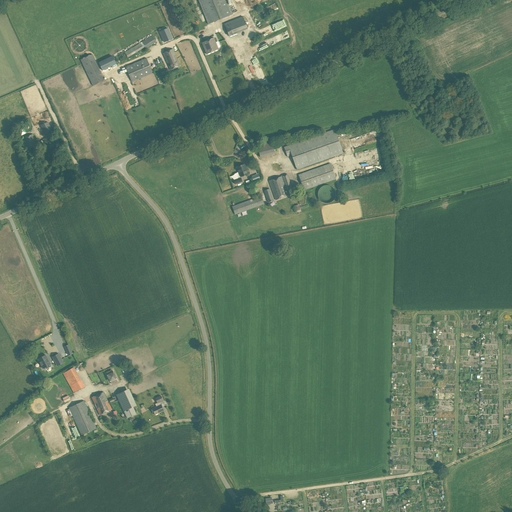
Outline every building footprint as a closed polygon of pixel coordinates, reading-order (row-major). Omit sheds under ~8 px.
[(226,0),(198,0),(208,25),(232,15),(226,0)] [(259,15),(278,6),(275,1),(257,10),(259,15)] [(242,17),(224,24),(229,37),(247,29),(242,17)] [(168,29),(160,32),(164,43),(172,39),(168,29)] [(145,48),(146,49),(156,43),(152,36),(125,53),(128,58),(145,48)] [(218,49),(213,38),(202,43),(207,54),(218,49)] [(172,49),(163,53),(170,70),(180,66),(172,49)] [(83,59),(80,60),(93,86),(105,80),(92,54),(90,56),(89,55),(88,56),(85,58),(84,58),(82,59),(83,59)] [(125,67),(132,83),(153,73),(146,58),(125,67)] [(48,123),(41,125),(44,135),(52,132),(48,123)] [(284,147),(287,157),(291,156),(296,170),(343,153),(334,129),(284,147)] [(37,146),(33,134),(23,138),(27,149),(37,146)] [(257,145),(259,158),(275,154),(271,141),(257,145)] [(298,175),(303,190),(335,179),(330,163),(298,175)] [(244,165),(236,167),(240,177),(247,174),(244,165)] [(287,174),(269,181),(275,200),(290,195),(288,190),(292,189),(287,174)] [(317,193),(317,195),(317,196),(317,198),(318,199),(319,200),(320,201),(321,202),(322,203),(324,203),(326,204),(327,203),(329,203),(330,202),(332,201),(333,200),(334,199),(334,197),(334,196),(335,195),(334,193),(334,191),(333,190),(332,189),(331,187),(330,187),(329,186),(327,186),(326,186),(324,186),(322,186),(321,187),(320,188),(319,189),(318,190),(317,191),(317,193)] [(264,191),(268,203),(273,201),(269,189),(264,191)] [(264,204),(261,196),(232,207),(235,215),(264,204)] [(477,323),(477,319),(464,318),(463,330),(478,331),(478,330),(475,330),(475,327),(472,327),(472,323),(477,323)] [(454,349),(454,326),(440,326),(440,331),(438,331),(438,338),(441,338),(441,344),(448,344),(448,349),(454,349)] [(504,369),(505,383),(511,382),(511,358),(507,359),(506,353),(502,354),(503,358),(506,358),(506,363),(503,364),(503,369),(504,369)] [(63,363),(58,354),(52,357),(57,366),(63,363)] [(45,355),(38,359),(41,365),(48,361),(45,355)] [(95,355),(73,364),(75,369),(97,360),(95,355)] [(97,364),(100,371),(104,369),(106,372),(116,368),(111,358),(97,364)] [(92,382),(99,379),(94,366),(86,370),(92,382)] [(85,387),(74,367),(63,373),(73,393),(85,387)] [(117,381),(112,370),(107,373),(112,384),(117,381)] [(475,384),(475,373),(461,373),(461,384),(475,384)] [(135,414),(125,391),(116,395),(127,418),(135,414)] [(104,392),(92,398),(100,415),(111,410),(104,392)] [(81,435),(96,428),(84,401),(69,408),(81,435)] [(160,405),(152,409),(155,415),(163,411),(160,405)] [(393,465),(407,464),(407,452),(397,452),(397,457),(393,457),(393,455),(392,455),(393,465)] [(418,475),(407,476),(410,501),(410,505),(414,505),(414,508),(422,508),(421,500),(420,491),(416,492),(416,489),(419,489),(419,482),(412,483),(412,479),(418,478),(418,475)] [(364,497),(380,496),(379,484),(375,484),(375,481),(370,481),(370,484),(371,484),(371,485),(368,485),(368,489),(363,490),(364,497)] [(361,482),(345,484),(347,500),(351,500),(351,504),(348,504),(348,511),(360,511),(360,508),(357,508),(356,499),(363,498),(362,491),(359,491),(359,488),(362,488),(361,482)] [(442,494),(425,496),(426,502),(435,501),(434,498),(443,497),(442,494)] [(370,510),(369,511),(382,511),(382,506),(381,506),(381,497),(361,498),(361,502),(365,502),(366,510),(370,510)] [(291,507),(294,506),(293,504),(301,503),(300,498),(290,500),(291,507)] [(388,504),(388,511),(401,511),(402,511),(396,511),(396,509),(399,509),(398,503),(388,504)]
